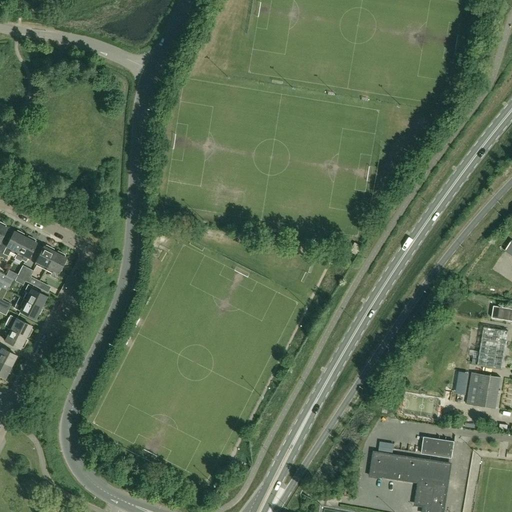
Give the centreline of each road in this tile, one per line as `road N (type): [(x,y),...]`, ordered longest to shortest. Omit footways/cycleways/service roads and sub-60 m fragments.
road 1 (tertiary): [(138,508),(79,469),(68,425),(124,283),(146,73)]
road 2 (primary): [(276,511),(409,305),(511,181)]
road 3 (primary): [(308,413),(392,272),(511,110)]
road 4 (residential): [(14,404),(88,250),(0,200)]
road 5 (tertiary): [(146,73),(75,38),(0,28)]
